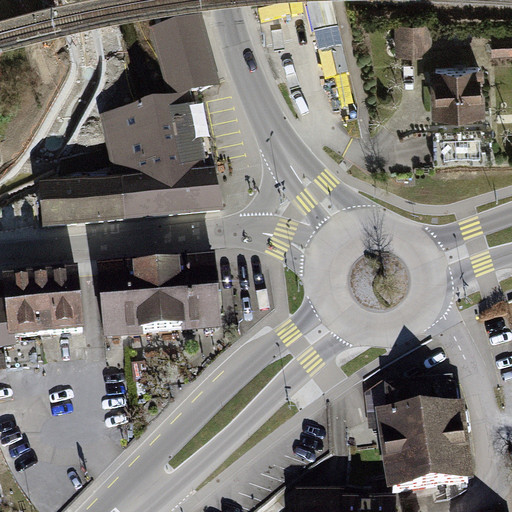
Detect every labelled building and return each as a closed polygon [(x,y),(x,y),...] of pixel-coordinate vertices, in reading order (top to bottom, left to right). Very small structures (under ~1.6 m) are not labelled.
[(202,16),(150,29),(169,100),(221,86),(202,16)] [(424,19),(396,22),(399,51),(427,48),(424,19)] [(511,29),(490,31),(491,54),(511,52),(511,29)] [(485,63),(431,66),(433,113),(487,111),(485,63)] [(194,95),(101,117),(114,180),(121,179),(125,223),(224,215),(215,170),(212,170),(210,161),(206,162),(194,95)] [(114,180),(39,186),(44,232),(125,223),(121,179),(114,180)] [(137,265),(97,269),(104,346),(144,342),(143,337),(181,334),(182,339),(222,335),(215,258),(175,262),(175,266),(137,270),(137,265)] [(78,271),(2,279),(4,297),(0,297),(0,352),(16,351),(15,342),(84,335),(78,271)] [(386,405),(382,406),(392,492),(468,483),(459,407),(455,408),(451,374),(402,380),(384,382),(386,405)] [(346,492),(296,491),(295,511),(398,511),(398,502),(345,501),(346,492)]
